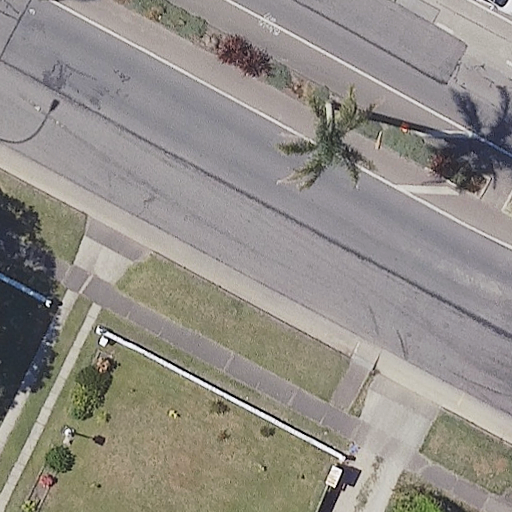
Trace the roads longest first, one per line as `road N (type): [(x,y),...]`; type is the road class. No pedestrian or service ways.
road 1 (secondary): [(511,292),(0,14)]
road 2 (secondary): [(310,0),(511,108)]
